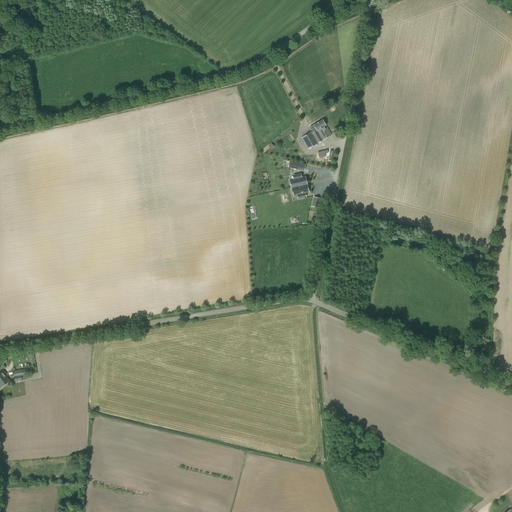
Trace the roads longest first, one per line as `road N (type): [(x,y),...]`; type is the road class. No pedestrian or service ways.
road 1 (unclassified): [(0,125),(247,68),(358,0)]
road 2 (unclassified): [(0,347),(309,300)]
road 3 (unclassified): [(511,385),(309,300)]
road 4 (unclassified): [(309,300),(345,133)]
road 5 (track): [(345,133),(370,0)]
